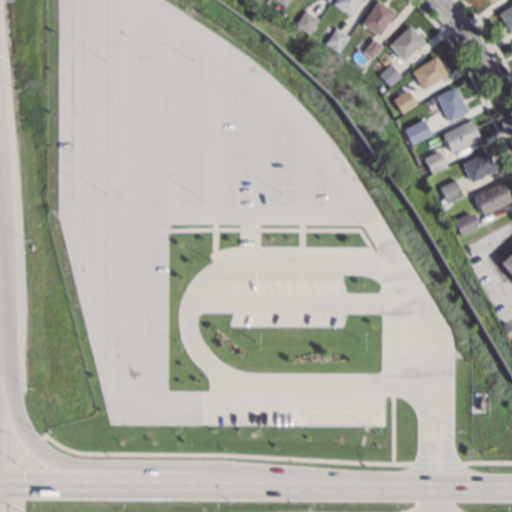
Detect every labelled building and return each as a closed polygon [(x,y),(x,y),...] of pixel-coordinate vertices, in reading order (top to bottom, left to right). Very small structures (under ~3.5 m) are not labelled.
[(359,0),(350,15),(332,3),(333,0),(359,0)] [(377,0),(394,11),(378,34),(360,23),(375,0),(377,0)] [(511,27),(508,30),(497,12),(511,3),(511,27)] [(317,18),(308,33),(295,24),(304,10),(317,18)] [(423,40),(402,60),(388,44),(408,24),(423,40)] [(348,36),(338,51),(325,42),(335,27),(348,36)] [(381,45),(370,57),(362,50),(373,38),(381,45)] [(446,73),(422,88),(411,70),(435,55),(446,73)] [(400,74),(388,84),(378,74),(389,63),(400,74)] [(466,111),(447,120),(435,96),(453,86),(466,111)] [(416,103),(401,113),(391,99),(406,88),(416,103)] [(479,138),(451,152),(441,133),(469,119),(479,138)] [(429,134),(413,143),(412,142),(407,144),(403,135),(408,133),(407,132),(424,123),(429,134)] [(446,166),(431,173),(423,156),(437,149),(446,166)] [(495,168),(470,181),(460,163),(486,150),(495,168)] [(462,194),(446,202),(438,186),(454,178),(462,194)] [(511,200),(483,214),(473,195),(501,181),(511,200)] [(476,227),(461,235),(452,219),(468,211),(476,227)] [(511,276),(499,261),(511,249),(511,276)]
